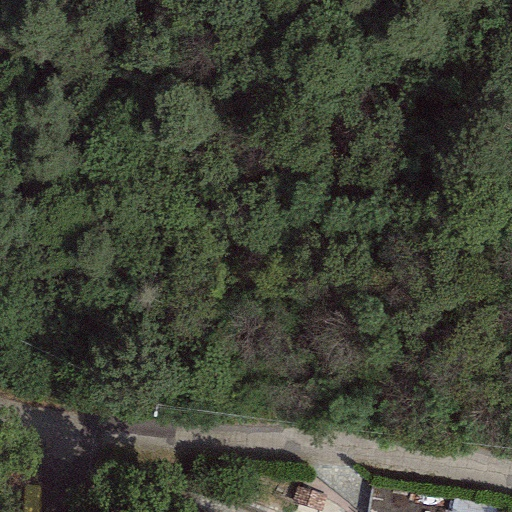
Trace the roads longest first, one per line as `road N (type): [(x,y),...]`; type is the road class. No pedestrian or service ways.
road 1 (residential): [(43,427),(511,482)]
road 2 (residential): [(146,511),(43,427)]
